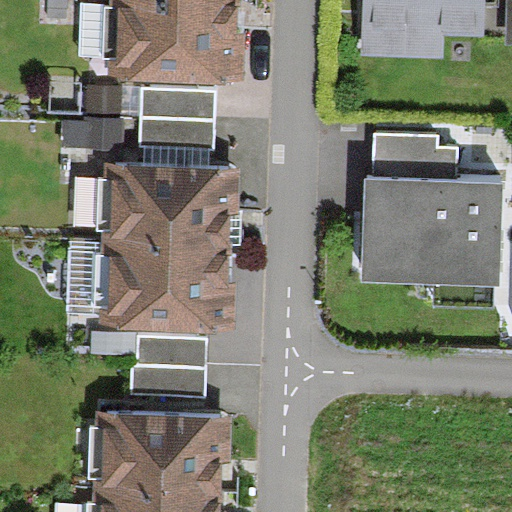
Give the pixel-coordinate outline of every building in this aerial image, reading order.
[(235,0),(108,0),(107,69),(234,72),(235,0)] [(356,0),(356,51),(432,52),(432,24),(474,24),(474,0),(356,0)] [(511,0),(500,0),(500,34),(511,34),(511,0)] [(138,85),(138,113),(206,115),(207,87),(138,85)] [(205,143),(206,115),(138,113),(137,142),(205,143)] [(489,188),(448,187),(449,154),(429,153),(429,140),(370,138),(369,184),(357,184),(354,283),(486,288),(489,188)] [(98,240),(225,242),(227,163),(99,161),(98,240)] [(225,242),(98,240),(96,319),(223,321),(225,242)] [(132,362),(200,363),(200,334),(132,334),(132,362)] [(200,363),(132,362),(124,362),(124,391),(200,392),(200,363)] [(92,488),(219,491),(221,412),(94,409),(92,488)] [(218,511),(219,491),(92,488),(91,511),(218,511)]
